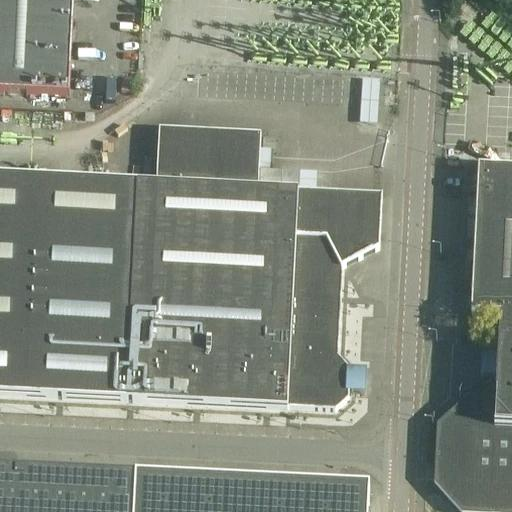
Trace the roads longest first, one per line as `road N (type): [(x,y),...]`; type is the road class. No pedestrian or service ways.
road 1 (unclassified): [(401,456),(424,0)]
road 2 (unclassified): [(0,439),(401,456)]
